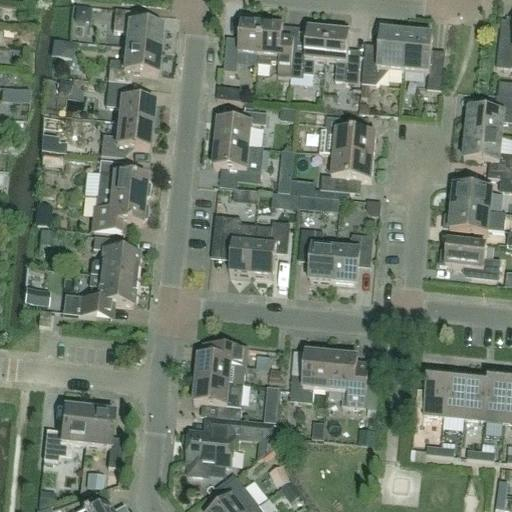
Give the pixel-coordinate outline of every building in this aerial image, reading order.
[(90,39),(104,39),(104,11),(91,11),(90,39)] [(137,16),(113,14),(111,35),(126,36),(124,51),(158,54),(160,30),(136,28),(137,16)] [(258,59),(261,23),(240,21),(238,49),(225,48),(222,75),(235,76),(237,57),(258,59)] [(258,59),(257,68),(270,69),(270,65),(278,66),(277,80),(290,82),(292,54),(280,53),(282,25),(261,23),(258,59)] [(292,54),(290,82),(302,83),(302,79),(312,80),(313,65),(325,66),(328,30),(307,28),(305,55),(292,54)] [(328,30),(325,66),(336,67),(334,86),(357,88),(359,61),(347,59),(349,32),(328,30)] [(361,88),(360,101),(366,101),(367,89),(375,90),(388,74),(402,75),(406,37),(380,35),(377,60),(363,59),(361,88)] [(431,40),(406,37),(402,75),(428,78),(426,94),(440,96),(443,66),(429,65),(431,40)] [(511,45),(498,44),(495,71),(511,73),(511,72),(511,45)] [(158,54),(124,51),(123,65),(108,64),(106,85),(130,88),(131,76),(156,78),(158,54)] [(117,126),(150,130),(153,106),(129,103),(130,90),(107,87),(104,110),(119,112),(117,126)] [(217,91),(216,103),(239,106),(240,93),(217,91)] [(468,113),(466,138),(500,142),(502,126),(511,127),(511,101),(495,100),(494,116),(468,113)] [(217,124),(215,148),(248,151),(250,128),(265,130),(266,118),(242,115),(241,127),(217,124)] [(326,121),(325,134),(320,133),(318,157),(332,159),(372,162),(375,139),(359,137),(360,124),(326,121)] [(150,130),(117,126),(115,141),(101,139),(99,160),(123,163),(124,151),(148,154),(150,130)] [(500,142),(466,138),(463,163),(488,166),(487,182),(510,185),(511,169),(511,158),(499,158),(500,142)] [(210,153),(208,164),(213,167),(212,172),(236,174),(235,186),(258,188),(260,176),(262,153),(248,151),(215,148),(214,151),(210,153)] [(372,162),(332,159),(330,181),(321,180),(319,194),(353,197),(354,184),(370,186),(372,162)] [(99,165),(95,200),(143,205),(143,202),(147,200),(149,189),(145,186),(145,181),(121,179),(123,167),(99,165)] [(93,198),(93,172),(81,172),(80,198),(93,198)] [(453,189),(451,212),(489,216),(491,193),(453,189)] [(257,195),(248,195),(247,208),(256,208),(257,195)] [(94,215),(92,236),(115,238),(124,239),(125,228),(140,229),(141,225),(145,223),(146,211),(142,208),(143,205),(95,200),(94,215)] [(444,219),(442,233),(448,233),(448,235),(487,239),(487,234),(502,236),(504,218),(489,216),(451,212),(450,220),(444,219)] [(240,223),(222,222),(214,221),(212,246),(231,248),(228,277),(251,279),(254,244),(255,230),(239,229),(240,223)] [(255,230),(254,244),(251,279),(272,281),(275,252),(287,253),(289,228),(271,226),(271,232),(255,230)] [(332,287),(335,253),(321,251),(322,236),(301,234),(298,258),(310,260),(308,285),(332,287)] [(335,253),(332,287),(356,289),(358,265),(370,265),(372,241),(351,239),(349,254),(335,253)] [(101,254),(100,265),(93,264),(90,267),(89,278),(99,280),(134,283),(137,258),(121,256),(123,244),(93,241),(92,253),(101,254)] [(447,245),(446,255),(440,255),(438,270),(470,273),(470,281),(498,284),(500,264),(484,262),(485,249),(447,245)] [(80,316),(80,320),(105,323),(112,324),(113,307),(132,309),(134,283),(99,280),(97,291),(89,290),(88,304),(82,303),(80,316)] [(46,311),(47,296),(24,294),(23,309),(46,311)] [(38,330),(47,331),(48,331),(49,317),(39,316),(38,330)] [(198,360),(195,384),(228,387),(243,389),(245,365),(246,353),(223,351),(207,349),(206,361),(198,360)] [(327,395),(331,359),(305,357),(303,381),(291,380),(289,406),(311,408),(312,394),(327,395)] [(331,359),(327,395),(342,396),(341,410),(363,413),(366,387),(368,367),(356,366),(357,362),(331,359)] [(443,420),(448,376),(426,374),(422,418),(443,420)] [(443,420),(442,433),(462,435),(463,422),(468,378),(448,376),(443,420)] [(488,380),(468,378),(463,422),(483,425),(488,380)] [(508,382),(488,380),(483,425),(504,427),(508,382)] [(243,389),(195,384),(193,408),(216,410),(215,422),(239,424),(243,389)] [(84,450),(88,414),(63,411),(60,437),(45,435),(42,465),(57,466),(58,461),(69,462),(70,448),(84,450)] [(88,414),(84,450),(108,452),(106,471),(118,473),(121,443),(110,442),(112,417),(88,414)] [(186,467),(185,480),(207,482),(208,469),(230,471),(232,445),(238,445),(272,448),(272,446),(274,446),(275,446),(275,445),(276,430),(274,430),(274,428),(239,424),(215,422),(204,421),(202,438),(189,437),(186,467)] [(439,461),(440,452),(426,450),(425,459),(439,461)] [(440,452),(439,461),(453,462),(454,453),(440,452)] [(467,454),(466,463),(479,465),(480,456),(467,454)] [(494,457),(480,456),(479,465),(493,466),(494,457)] [(277,465),(264,472),(272,487),(285,480),(277,465)] [(88,487),(100,486),(98,471),(86,472),(88,487)] [(255,511),(257,511),(249,501),(235,483),(217,497),(224,506),(216,511),(255,511)] [(499,486),(497,499),(506,501),(508,487),(499,486)] [(504,511),(506,501),(497,499),(495,511),(504,511)] [(108,511),(106,506),(98,510),(94,501),(62,511),(108,511)]
